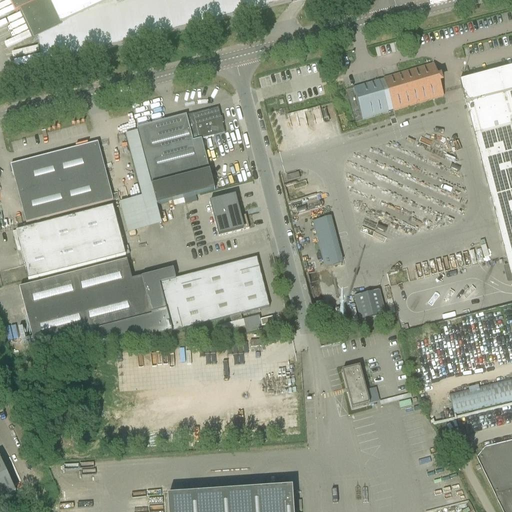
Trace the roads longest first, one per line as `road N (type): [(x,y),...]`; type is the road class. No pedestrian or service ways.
road 1 (unclassified): [(310,350),(235,58)]
road 2 (tertiary): [(0,119),(235,58)]
road 3 (unknown): [(108,456),(323,439)]
road 4 (unknown): [(319,414),(310,350),(380,346),(397,389)]
road 5 (tertiary): [(235,58),(404,14)]
road 6 (unknown): [(391,511),(405,496),(385,415),(369,405),(319,414)]
road 7 (unclassified): [(491,511),(463,450),(469,438),(511,428)]
